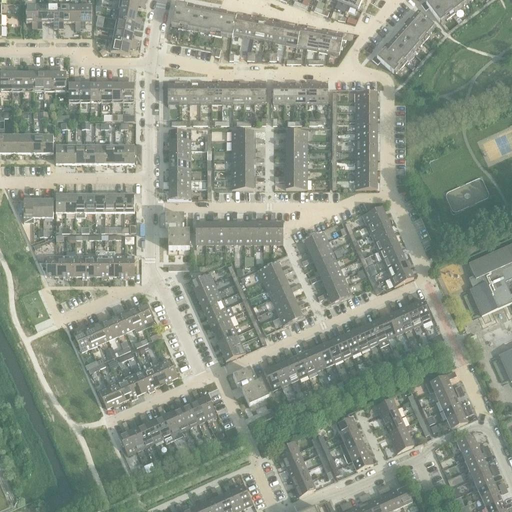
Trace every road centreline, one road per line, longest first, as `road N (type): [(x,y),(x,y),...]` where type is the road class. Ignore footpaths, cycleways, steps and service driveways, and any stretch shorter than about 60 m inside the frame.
road 1 (residential): [(204,380),(426,280),(391,195)]
road 2 (residential): [(150,207),(340,207),(391,195)]
road 3 (residential): [(486,424),(292,511)]
road 4 (residential): [(340,75),(219,76),(151,62)]
road 5 (residential): [(391,195),(388,82),(340,75)]
road 6 (residential): [(0,51),(151,62)]
road 7 (residential): [(0,180),(151,180)]
